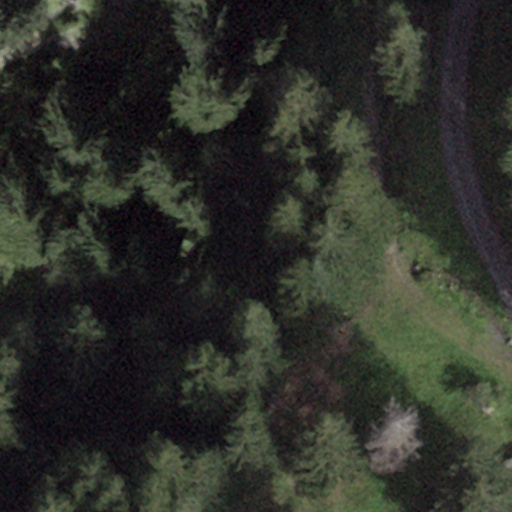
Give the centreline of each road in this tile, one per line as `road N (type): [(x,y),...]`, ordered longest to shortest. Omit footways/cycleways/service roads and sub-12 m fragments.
road 1 (track): [(511,336),(419,287),(382,0)]
road 2 (track): [(511,271),(480,208),(462,138),(464,51),(476,0)]
